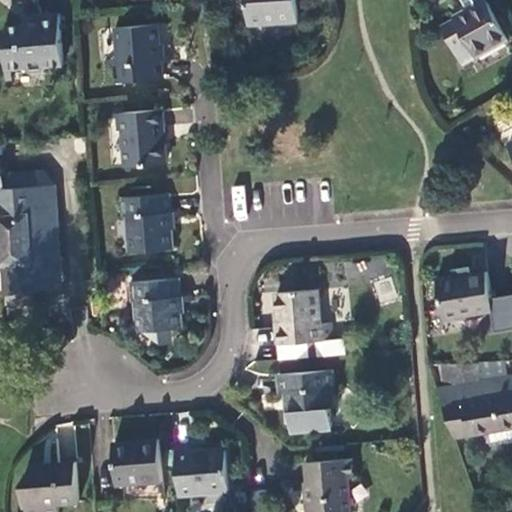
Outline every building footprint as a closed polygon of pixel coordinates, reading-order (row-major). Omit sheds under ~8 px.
[(264,24),(262,0),(248,0),(250,25),(264,24)] [(297,0),(262,0),(264,24),(299,21),(297,0)] [(463,0),(468,10),(455,19),(461,31),(449,39),(463,65),(509,38),(487,0),(463,0)] [(12,27),(8,29),(11,66),(30,64),(34,70),(45,69),(51,65),(50,63),(63,63),(59,11),(40,13),(40,15),(34,16),(34,21),(29,22),(29,24),(12,25),(12,27)] [(162,59),(160,24),(116,27),(120,57),(113,59),(115,81),(163,77),(160,59),(162,59)] [(123,129),(127,165),(167,161),(163,127),(166,126),(164,108),(118,113),(119,130),(123,129)] [(7,267),(9,294),(36,292),(50,291),(56,286),(54,264),(63,264),(56,183),(1,186),(3,215),(0,216),(3,267),(7,267)] [(134,252),(175,248),(172,214),(170,214),(169,196),(122,199),(123,218),(131,218),(134,252)] [(65,290),(63,264),(54,264),(56,286),(50,291),(65,290)] [(446,320),(494,312),(489,275),(460,279),(459,277),(438,280),(446,320)] [(142,332),(147,331),(174,329),(184,329),(179,280),(132,283),(134,302),(140,302),(142,332)] [(281,346),(330,340),(329,322),(321,323),(318,290),(278,293),(282,327),(278,328),(281,346)] [(36,292),(9,294),(9,307),(36,304),(36,292)] [(174,329),(147,331),(161,346),(175,344),(174,329)] [(482,384),(479,364),(451,366),(456,388),(482,384)] [(334,373),(282,376),(283,396),(288,396),(291,432),(332,428),(328,392),(336,392),(334,373)] [(494,382),(482,384),(456,388),(440,392),(456,439),(486,433),(511,428),(511,391),(509,379),(494,382)] [(511,428),(486,433),(489,443),(497,448),(511,444),(511,428)] [(120,486),(164,482),(160,440),(116,444),(120,486)] [(192,447),(176,449),(180,498),(229,494),(225,450),(193,453),(192,447)] [(305,463),(309,511),(350,511),(348,481),(353,481),(351,459),(305,463)] [(77,466),(34,470),(24,486),(26,509),(31,509),(30,511),(61,511),(61,506),(81,505),(77,466)] [(269,511),(267,488),(252,489),(252,492),(253,511),(269,511)]
